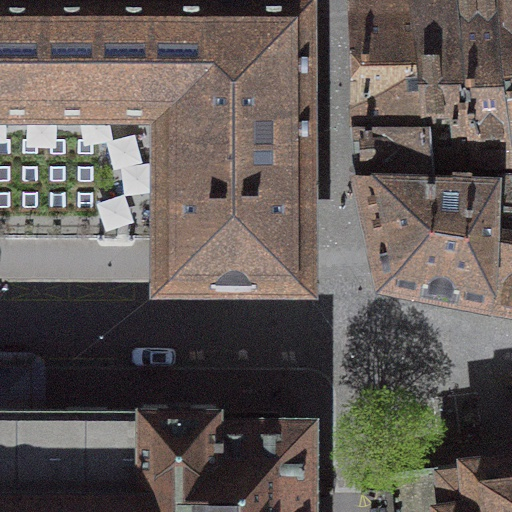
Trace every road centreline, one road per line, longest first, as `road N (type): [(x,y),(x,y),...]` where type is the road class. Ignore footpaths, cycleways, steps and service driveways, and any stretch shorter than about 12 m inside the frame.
road 1 (residential): [(354,324),(0,325)]
road 2 (residential): [(331,0),(335,170),(354,324)]
road 3 (residential): [(511,353),(354,324)]
